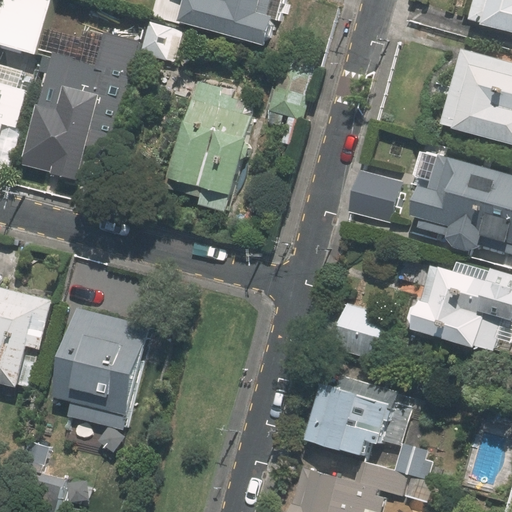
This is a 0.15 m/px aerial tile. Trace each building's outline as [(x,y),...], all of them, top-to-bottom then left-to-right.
[(48,54),(64,0),(14,0),(3,41),(48,54)] [(87,0),(68,0),(67,20),(85,22),(87,0)] [(193,0),(188,20),(278,46),(288,15),(271,10),(274,0),(193,0)] [(511,0),(485,0),(479,21),(511,30),(511,0)] [(145,52),(181,62),(190,34),(154,23),(145,52)] [(511,58),(475,48),(454,122),(511,138),(511,58)] [(119,72),(60,55),(28,164),(87,181),(119,72)] [(283,62),(268,111),(303,121),(317,72),(283,62)] [(0,78),(0,161),(1,162),(13,122),(25,126),(35,89),(0,78)] [(205,201),(238,211),(266,117),(249,112),(254,96),(204,82),(177,175),(210,185),(205,201)] [(511,249),(511,172),(453,156),(443,194),(435,192),(428,214),(436,216),(433,228),(511,249)] [(357,213),(396,224),(407,184),(369,173),(357,213)] [(441,264),(423,328),(504,349),(511,318),(511,274),(496,270),(494,278),(441,264)] [(62,299),(0,283),(0,378),(29,386),(40,344),(50,347),(62,299)] [(396,314),(355,303),(343,346),(384,358),(396,314)] [(159,330),(83,311),(61,396),(78,400),(74,414),(133,429),(159,330)] [(333,386),(318,438),(380,455),(384,439),(393,441),(403,405),(333,386)] [(411,442),(403,466),(435,477),(440,461),(434,459),(437,450),(411,442)] [(387,511),(393,491),(409,496),(414,475),(372,463),(367,481),(313,467),(300,511),(387,511)] [(417,475),(412,495),(436,501),(441,481),(417,475)]
